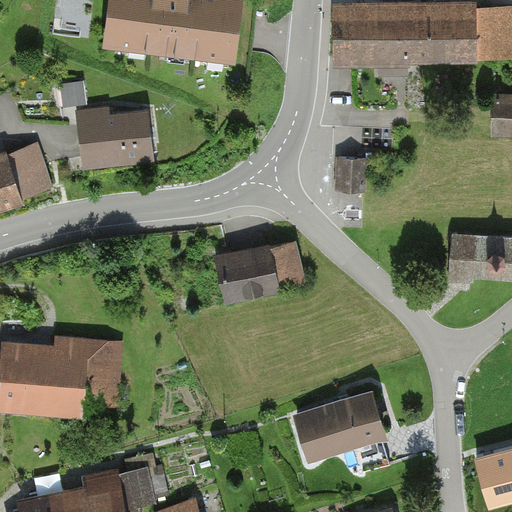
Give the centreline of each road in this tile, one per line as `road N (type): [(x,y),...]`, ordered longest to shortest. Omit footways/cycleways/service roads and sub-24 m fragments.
road 1 (tertiary): [(261,172),(208,199),(0,236)]
road 2 (residential): [(261,172),(422,324),(450,362)]
road 3 (tertiary): [(310,0),(291,134),(261,172)]
road 4 (residential): [(450,362),(454,511)]
